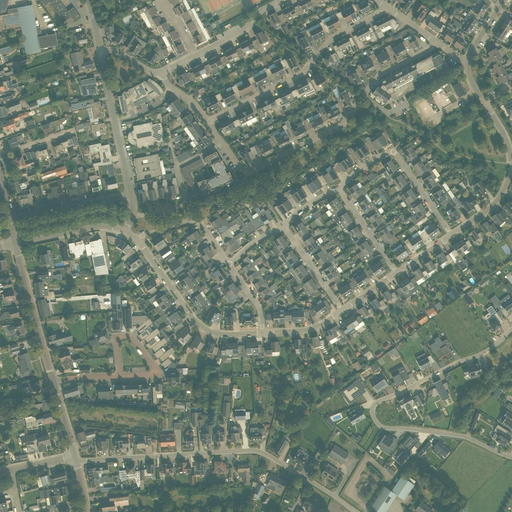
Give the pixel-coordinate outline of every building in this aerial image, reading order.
[(0,0),(0,12),(3,13),(6,12),(9,0),(0,0)] [(48,0),(47,0),(48,0),(49,3),(64,22),(70,17),(71,17),(75,23),(81,18),(74,8),(68,12),(59,0),(48,0)] [(307,8),(303,0),(299,0),(298,1),(299,2),(298,3),(299,5),(296,7),(300,14),(304,12),(304,10),(307,8)] [(316,6),(313,0),(303,0),(307,8),(311,6),(313,8),(316,6)] [(360,3),(354,6),(357,11),(360,10),(362,14),(370,10),(369,7),(371,6),(369,3),(366,4),(365,0),(360,3)] [(400,3),(401,3),(402,4),(400,7),(406,11),(412,3),(407,0),(398,0),(397,1),(400,3)] [(476,4),(475,6),(485,13),(486,13),(485,13),(488,8),(483,5),(485,2),(482,0),(479,6),(476,4)] [(175,9),(179,16),(181,15),(188,11),(183,1),(179,3),(180,6),(175,9)] [(425,8),(418,3),(414,9),(417,12),(414,17),(420,21),(426,13),(423,11),(425,8)] [(147,19),(157,14),(152,4),(138,11),(140,15),(144,13),(147,19)] [(41,52),(38,38),(36,28),(32,6),(32,5),(32,6),(32,7),(18,10),(21,27),(26,55),(41,52)] [(300,14),(296,7),(294,8),(292,6),(291,6),(290,5),(286,7),(291,16),(295,15),(297,16),(300,14)] [(352,9),(347,12),(352,20),(357,17),(354,12),(357,11),(354,6),(354,5),(351,7),(352,9)] [(331,14),(337,11),(334,6),(328,9),(331,14)] [(470,9),(469,12),(478,18),(479,16),(482,17),(485,13),(475,6),(473,8),(474,8),(473,11),(470,9)] [(291,16),(286,7),(282,9),(283,11),(282,11),(283,14),(281,15),(285,23),(288,21),(288,18),(291,16)] [(8,10),(9,14),(0,15),(0,30),(21,27),(18,10),(18,8),(8,10)] [(192,22),(196,20),(191,9),(188,11),(181,15),(185,22),(191,19),(192,22)] [(432,30),(437,22),(432,19),(436,14),(431,11),(424,20),(429,24),(427,26),(432,30)] [(346,23),(352,20),(347,12),(342,15),(340,12),(338,14),(341,19),(343,18),(346,23)] [(464,19),(465,20),(476,28),(476,27),(479,22),(476,21),(478,18),(469,12),(464,19)] [(285,23),(281,15),(278,17),(276,13),(269,16),(271,19),(269,20),(272,26),(273,26),(274,29),(276,29),(281,26),(281,25),(285,23)] [(162,25),(162,24),(157,14),(147,19),(144,21),(148,28),(151,26),(153,30),(157,28),(157,27),(162,25)] [(336,17),(331,20),(335,29),(341,26),(338,21),(341,19),(338,14),(335,15),(336,17)] [(384,18),(381,20),(385,28),(389,26),(395,31),(399,25),(396,24),(397,22),(392,19),(389,21),(387,17),(385,19),(384,18)] [(503,23),(511,28),(511,25),(511,19),(511,21),(507,19),(505,21),(504,20),(503,23)] [(192,22),(186,25),(190,32),(196,29),(197,32),(201,30),(196,20),(192,22)] [(330,32),(335,29),(331,20),(325,23),(324,21),(322,22),(324,28),(327,26),(330,32)] [(381,30),(385,28),(381,20),(377,21),(378,22),(375,24),(378,30),(375,31),(379,39),(384,37),(381,30)] [(465,20),(464,22),(463,22),(459,28),(462,30),(469,35),(472,31),(472,32),(475,28),(475,27),(476,28),(465,20)] [(165,36),(172,33),(171,32),(166,22),(162,24),(162,25),(157,27),(157,28),(162,38),(165,36)] [(324,28),(322,22),(319,24),(320,27),(315,29),(320,39),(324,37),(323,36),(325,35),(322,29),(324,28)] [(442,26),(437,22),(432,30),(437,33),(439,31),(441,33),(445,27),(443,25),(442,26)] [(501,28),(508,32),(511,28),(503,23),(501,25),(503,25),(501,28)] [(121,39),(123,36),(116,32),(116,33),(114,32),(113,26),(105,28),(107,36),(110,38),(112,39),(112,40),(118,44),(119,43),(120,44),(122,40),(121,39)] [(58,46),(56,34),(42,37),(40,27),(36,28),(38,38),(41,52),(45,50),(45,48),(58,46)] [(365,38),(369,36),(372,43),(377,40),(373,32),(371,34),(367,27),(365,29),(364,28),(361,30),(365,38)] [(441,35),(444,37),(444,38),(451,43),(456,37),(455,37),(451,33),(453,31),(447,27),(441,35)] [(498,30),(497,32),(505,37),(508,32),(501,28),(499,30),(498,30)] [(316,41),(320,39),(315,29),(309,32),(308,30),(306,32),(308,37),(311,36),(314,41),(316,40),(316,41)] [(201,30),(197,32),(199,35),(193,38),(197,45),(207,40),(201,30)] [(311,42),(308,37),(306,32),(305,30),(299,33),(302,39),(297,41),(300,46),(301,46),(303,49),(309,46),(308,43),(311,42)] [(366,40),(365,38),(361,30),(357,32),(358,32),(355,34),(356,35),(353,37),(359,49),(364,47),(362,42),(366,40)] [(79,44),(87,43),(85,31),(77,33),(79,44)] [(175,31),(171,32),(172,33),(165,36),(170,46),(175,44),(173,41),(178,38),(175,31)] [(254,41),(258,49),(261,54),(263,53),(264,52),(262,44),(268,41),(265,34),(263,35),(262,32),(255,35),(257,39),(254,41)] [(497,32),(495,34),(497,34),(495,37),(497,39),(496,41),(501,45),(503,42),(502,41),(505,37),(497,32)] [(457,34),(455,37),(456,37),(451,43),(454,44),(453,45),(461,50),(465,44),(461,41),(463,38),(457,34)] [(144,49),(147,44),(146,44),(136,38),(136,37),(132,35),(125,46),(131,50),(130,51),(133,53),(133,54),(135,55),(136,55),(138,52),(139,52),(142,47),(144,49)] [(413,50),(414,49),(415,50),(418,48),(417,47),(419,46),(418,45),(421,40),(414,35),(411,39),(409,40),(408,39),(404,41),(405,41),(407,47),(409,50),(412,48),(413,50)] [(341,40),(345,48),(349,46),(353,53),(357,50),(351,38),(348,39),(348,38),(345,39),(345,38),(341,40)] [(255,50),(258,49),(254,41),(252,42),(250,40),(249,40),(248,39),(244,41),(249,51),(253,48),(255,50)] [(341,50),(345,48),(341,40),(337,42),(338,43),(335,44),(338,50),(336,52),(340,59),(344,57),(341,50)] [(246,52),(249,51),(244,41),(240,43),(241,45),(240,45),(241,48),(238,49),(242,57),(246,55),(246,52)] [(397,47),(402,55),(406,53),(405,52),(407,52),(405,48),(407,47),(405,41),(402,43),(402,44),(397,47)] [(170,46),(176,57),(185,52),(181,44),(176,47),(175,44),(170,46)] [(387,47),(391,55),(394,54),(396,57),(397,57),(398,58),(402,55),(397,47),(392,49),(390,45),(387,47)] [(0,49),(0,53),(2,53),(2,55),(12,52),(11,46),(7,47),(0,49)] [(238,59),(242,57),(238,49),(236,50),(234,48),(233,49),(232,47),(228,49),(233,59),(237,57),(238,59)] [(381,55),(386,64),(390,62),(389,61),(391,60),(389,57),(391,55),(387,47),(384,48),(386,52),(381,55)] [(495,48),(488,53),(490,56),(487,58),(489,60),(499,54),(495,48)] [(225,56),(222,57),(226,65),(234,61),(233,59),(228,49),(224,51),(225,53),(224,54),(225,56)] [(148,57),(149,57),(147,60),(149,61),(148,62),(152,64),(152,63),(153,64),(155,61),(156,61),(157,59),(159,60),(164,58),(160,50),(155,53),(154,55),(151,53),(148,57)] [(84,69),(93,68),(91,62),(83,63),(81,52),(71,54),(75,72),(84,70),(84,69)] [(390,78),(390,79),(386,82),(385,80),(385,81),(382,82),(381,82),(383,85),(380,88),(378,87),(372,95),(373,95),(376,97),(377,97),(380,99),(379,100),(380,99),(383,101),(382,102),(386,104),(385,104),(386,105),(391,97),(394,100),(416,89),(412,80),(415,78),(416,80),(429,73),(432,79),(450,69),(444,58),(442,59),(440,55),(438,55),(436,52),(432,55),(432,56),(431,57),(430,56),(414,64),(414,65),(411,67),(410,67),(411,69),(407,71),(406,69),(406,70),(407,71),(402,73),(402,72),(401,72),(398,74),(395,76),(394,76),(395,77),(391,79),(390,78)] [(323,59),(322,60),(324,64),(325,63),(327,67),(334,63),(334,65),(339,62),(335,53),(330,56),(330,55),(323,59)] [(493,62),(495,65),(499,62),(503,60),(499,54),(489,60),(490,63),(493,61),(493,62)] [(386,64),(381,55),(376,58),(380,66),(381,65),(382,66),(386,64)] [(216,56),(212,58),(217,67),(221,65),(222,67),(226,65),(222,57),(220,59),(218,56),(217,57),(216,56)] [(282,60),(285,67),(287,69),(290,67),(291,69),(293,68),(294,69),(297,67),(296,67),(297,66),(296,63),(297,63),(294,57),(288,60),(287,58),(282,60)] [(214,69),(217,67),(212,58),(208,60),(209,61),(208,62),(209,64),(206,66),(210,73),(214,71),(214,69)] [(280,76),(286,73),(283,68),(285,67),(282,60),(274,65),(276,68),(280,76)] [(371,60),(365,63),(370,72),(374,70),(373,69),(375,69),(371,60)] [(492,69),(493,72),(502,66),(499,62),(495,65),(493,66),(494,68),(492,69)] [(358,68),(360,72),(362,71),(364,74),(365,73),(366,74),(370,72),(365,63),(360,66),(360,65),(357,66),(358,68)] [(200,64),(196,66),(201,75),(205,73),(206,75),(210,73),(206,66),(204,67),(202,65),(201,65),(200,64)] [(190,72),(194,82),(198,80),(198,77),(201,75),(196,66),(192,68),(193,69),(192,70),(193,72),(190,74),(190,72)] [(498,75),(505,71),(502,66),(493,72),(494,74),(497,73),(498,75)] [(8,70),(7,67),(0,69),(0,77),(12,74),(11,69),(8,70)] [(269,68),(266,70),(269,75),(272,74),(274,79),(280,76),(276,68),(270,70),(269,68)] [(360,72),(358,68),(353,71),(354,73),(348,77),(351,84),(353,83),(355,85),(357,84),(358,85),(361,83),(360,82),(361,82),(359,78),(362,76),(360,72)] [(266,76),(269,75),(266,70),(264,71),(265,73),(259,76),(264,85),(268,83),(267,83),(269,82),(266,76)] [(498,80),(507,75),(505,71),(498,75),(499,76),(497,78),(498,80)] [(191,83),(194,82),(190,72),(186,74),(185,72),(179,75),(180,76),(178,77),(180,80),(177,84),(182,87),(184,84),(190,81),(191,83)] [(310,81),(316,92),(319,90),(317,86),(325,82),(322,76),(321,76),(319,73),(312,77),(313,79),(310,81)] [(507,75),(498,80),(500,83),(502,81),(504,83),(510,79),(507,75)] [(250,78),(253,83),(255,82),(258,87),(260,86),(260,87),(264,85),(259,76),(254,79),(253,77),(250,78)] [(87,96),(97,93),(94,83),(96,83),(95,78),(81,81),(82,86),(85,85),(87,96)] [(248,82),(243,84),(247,93),(253,90),(250,85),(253,83),(250,78),(247,79),(248,82)] [(151,80),(149,79),(148,81),(145,82),(144,81),(144,82),(141,83),(148,96),(149,95),(151,99),(159,95),(162,98),(160,97),(162,94),(164,93),(163,91),(162,89),(160,86),(157,84),(156,83),(155,82),(153,81),(151,80)] [(309,92),(310,95),(316,92),(313,88),(310,82),(307,84),(306,80),(304,81),(300,83),(305,92),(306,94),(309,92)] [(0,93),(4,92),(10,90),(17,88),(15,84),(11,86),(11,87),(8,88),(7,82),(3,83),(3,82),(0,82),(0,93)] [(132,101),(133,103),(135,106),(136,107),(137,107),(147,101),(145,97),(148,96),(141,83),(129,90),(128,90),(128,91),(126,92),(131,102),(132,101)] [(301,97),(306,94),(305,92),(300,83),(296,84),(296,85),(295,86),(296,89),(294,91),(296,95),(296,97),(298,99),(301,97)] [(451,88),(458,99),(465,95),(458,83),(451,88)] [(236,85),(234,86),(236,92),(239,90),(242,96),(247,93),(243,84),(238,87),(236,85)] [(444,89),(447,94),(452,90),(449,85),(444,89)] [(225,90),(227,93),(231,102),(235,100),(235,99),(236,98),(234,93),(236,92),(234,86),(231,88),(230,87),(225,90)] [(287,89),(283,91),(288,100),(293,97),(294,98),(296,97),(296,95),(294,91),(291,92),(289,89),(287,90),(287,89)] [(280,105),(281,107),(284,106),(284,105),(289,102),(288,100),(283,91),(280,93),(280,94),(278,94),(280,98),(277,99),(280,105)] [(348,94),(347,94),(345,91),(340,94),(341,97),(336,99),(338,103),(341,109),(345,107),(345,108),(348,106),(348,105),(350,104),(349,101),(351,100),(348,94)] [(443,108),(450,104),(442,91),(435,96),(443,108)] [(0,104),(2,104),(1,101),(11,99),(10,92),(4,93),(4,92),(0,93),(0,104)] [(131,102),(126,92),(126,93),(125,92),(124,92),(123,93),(123,94),(122,94),(122,95),(122,96),(118,97),(119,102),(119,104),(120,107),(120,109),(121,109),(122,115),(126,112),(128,112),(129,112),(128,111),(133,109),(129,103),(131,102)] [(228,104),(231,102),(227,93),(221,96),(220,93),(217,95),(220,100),(223,99),(225,104),(227,103),(228,104)] [(216,99),(210,101),(215,111),(219,109),(218,108),(220,107),(217,102),(220,100),(217,95),(215,96),(216,99)] [(215,111),(210,101),(208,97),(202,101),(204,105),(205,104),(209,113),(211,112),(211,113),(215,111)] [(178,102),(177,100),(173,102),(171,99),(169,98),(166,103),(172,111),(181,104),(178,101),(178,102)] [(273,98),(268,100),(272,108),(272,109),(272,110),(280,105),(277,99),(274,101),(273,98)] [(420,103),(427,115),(433,112),(426,99),(420,103)] [(71,111),(72,110),(72,112),(88,109),(90,119),(90,121),(80,123),(80,125),(87,123),(94,122),(99,121),(98,118),(103,117),(104,117),(104,116),(104,113),(103,113),(102,113),(100,102),(94,103),(93,100),(74,104),(71,104),(71,107),(70,107),(71,111)] [(265,101),(263,103),(267,111),(272,109),(272,108),(268,100),(265,101)] [(5,107),(0,107),(0,118),(8,116),(7,112),(21,107),(19,102),(8,106),(8,108),(6,109),(5,107)] [(264,113),(267,111),(263,103),(258,105),(260,108),(257,110),(261,118),(264,117),(265,114),(264,113)] [(338,108),(332,111),(336,120),(340,118),(340,117),(341,116),(340,114),(343,112),(341,109),(338,103),(336,104),(338,108)] [(177,119),(180,117),(182,115),(180,112),(184,110),(183,108),(181,104),(172,111),(177,119)] [(332,122),(336,120),(332,111),(331,111),(330,108),(321,112),(326,121),(329,119),(330,122),(332,121),(332,122)] [(251,109),(246,111),(251,120),(256,117),(251,109)] [(246,111),(241,114),(246,122),(251,120),(246,111)] [(14,122),(20,120),(19,119),(24,117),(25,118),(29,116),(28,112),(18,115),(14,117),(14,119),(13,120),(7,122),(7,124),(5,125),(3,126),(4,130),(6,129),(7,131),(16,128),(14,122)] [(321,116),(315,120),(319,129),(323,127),(323,126),(324,125),(323,122),(326,121),(321,112),(319,113),(321,116)] [(180,117),(185,125),(194,119),(190,114),(187,116),(185,113),(182,115),(180,117)] [(238,119),(235,120),(238,126),(241,125),(246,122),(241,114),(236,116),(238,119)] [(307,119),(304,121),(309,129),(312,128),(313,130),(315,130),(315,131),(319,129),(315,120),(313,117),(312,117),(312,116),(307,119)] [(67,117),(42,126),(45,136),(56,132),(55,129),(56,129),(57,127),(56,126),(65,123),(66,121),(66,120),(68,119),(67,117)] [(33,119),(25,122),(27,127),(35,125),(33,119)] [(194,119),(185,125),(182,127),(184,129),(187,127),(188,129),(196,123),(194,119)] [(229,119),(225,121),(230,130),(234,128),(238,126),(235,120),(232,122),(231,119),(229,120),(229,119)] [(230,130),(225,121),(221,123),(222,124),(220,124),(223,130),(221,131),(224,136),(227,135),(226,132),(230,130)] [(306,131),(309,129),(304,121),(302,122),(304,125),(298,128),(302,137),(306,135),(306,134),(307,134),(306,131)] [(94,122),(87,123),(87,127),(91,126),(93,132),(96,132),(97,137),(100,136),(100,135),(107,133),(104,123),(94,125),(94,122)] [(131,133),(130,132),(129,133),(129,134),(128,135),(128,136),(128,137),(128,138),(128,139),(128,140),(128,141),(129,141),(129,142),(130,143),(131,144),(132,145),(133,145),(134,145),(135,145),(136,145),(137,145),(138,149),(155,145),(154,142),(156,141),(156,142),(165,141),(161,123),(153,125),(152,122),(133,126),(134,130),(131,133)] [(188,129),(192,135),(200,129),(199,127),(196,123),(188,129)] [(290,128),(288,129),(292,138),(295,136),(297,139),(298,138),(298,139),(302,137),(298,128),(291,131),(290,128)] [(200,129),(192,135),(195,139),(204,133),(201,130),(201,131),(200,129)] [(287,134),(281,137),(286,146),(290,144),(289,143),(290,142),(289,140),(292,138),(288,129),(285,130),(287,134)] [(379,138),(377,139),(383,148),(385,145),(387,144),(385,141),(389,139),(384,132),(379,135),(379,138)] [(204,133),(195,139),(192,141),(196,146),(207,138),(204,133)] [(276,135),(271,138),(275,147),(278,145),(280,148),(281,147),(281,148),(286,146),(281,137),(278,139),(276,135)] [(72,148),(74,147),(76,147),(78,146),(76,136),(73,137),(66,139),(69,150),(70,150),(69,148),(72,147),(72,148)] [(10,147),(18,145),(15,137),(11,138),(12,140),(8,141),(10,147)] [(379,149),(383,148),(377,139),(375,141),(372,140),(370,140),(369,138),(367,137),(365,139),(366,142),(367,142),(372,150),(376,148),(377,151),(379,149)] [(207,146),(211,143),(207,138),(196,146),(195,147),(200,154),(204,152),(210,149),(207,146)] [(270,142),(264,146),(269,155),(273,153),(272,152),(273,151),(272,148),(275,147),(271,138),(269,139),(270,142)] [(69,150),(66,139),(65,139),(66,140),(59,142),(63,154),(63,153),(62,151),(65,150),(66,151),(69,150)] [(63,154),(59,142),(59,143),(59,144),(52,146),(55,155),(59,154),(59,155),(61,155),(61,154),(63,154)] [(269,155),(264,146),(262,142),(254,147),(257,154),(258,155),(261,154),(263,156),(264,156),(265,157),(269,155)] [(362,147),(359,149),(365,157),(367,155),(370,153),(368,151),(371,149),(372,150),(367,142),(366,142),(362,145),(362,147)] [(102,162),(108,161),(107,156),(108,156),(107,156),(111,155),(109,145),(101,146),(101,143),(89,146),(91,153),(102,151),(104,161),(93,164),(94,167),(94,168),(98,167),(98,166),(103,165),(102,162)] [(404,153),(406,157),(413,152),(412,149),(414,147),(411,143),(403,148),(405,151),(403,152),(404,153)] [(257,154),(254,147),(254,146),(250,148),(251,151),(248,153),(248,152),(241,156),(244,161),(243,161),(244,163),(245,163),(246,165),(252,162),(251,160),(256,158),(254,155),(257,154)] [(40,149),(43,159),(47,158),(46,156),(48,155),(49,158),(51,158),(47,148),(41,150),(40,149)] [(349,148),(348,149),(355,160),(358,158),(360,160),(362,159),(365,158),(365,157),(359,149),(357,151),(349,148)] [(38,163),(37,160),(39,159),(39,157),(40,157),(41,160),(43,159),(40,149),(33,151),(35,157),(32,158),(33,161),(34,164),(38,163)] [(355,160),(348,149),(346,150),(346,157),(346,159),(343,161),(349,169),(351,167),(354,165),(352,163),(355,160)] [(412,160),(413,162),(418,159),(413,152),(406,157),(409,161),(412,160)] [(221,161),(219,157),(217,158),(214,153),(205,158),(207,162),(209,162),(211,166),(212,165),(218,176),(203,183),(202,181),(197,183),(202,193),(207,190),(208,192),(213,190),(212,188),(216,186),(217,188),(221,186),(222,187),(229,184),(228,182),(233,179),(229,172),(228,173),(226,170),(227,170),(224,166),(222,167),(220,162),(221,161)] [(135,161),(134,161),(135,167),(136,166),(160,161),(158,154),(133,159),(134,160),(135,159),(135,161)] [(413,166),(416,171),(423,166),(422,164),(425,161),(422,156),(418,159),(413,162),(415,165),(413,166)] [(25,164),(22,157),(20,157),(19,158),(17,159),(17,158),(16,159),(14,160),(13,160),(12,162),(13,164),(14,165),(15,164),(18,170),(26,167),(26,169),(30,167),(30,166),(34,165),(34,164),(33,161),(25,164)] [(136,174),(137,174),(138,173),(161,168),(160,161),(136,166),(136,168),(135,168),(136,174)] [(346,171),(349,169),(343,161),(341,162),(339,162),(334,165),(339,172),(342,170),(344,172),(346,171)] [(386,170),(394,165),(390,161),(388,162),(387,161),(382,164),(386,170)] [(113,163),(108,165),(106,165),(108,172),(111,171),(114,170),(113,163)] [(197,193),(192,183),(195,182),(191,174),(190,175),(189,174),(204,166),(203,163),(186,172),(191,183),(189,184),(195,195),(197,193)] [(427,163),(423,166),(416,171),(419,176),(421,174),(423,177),(428,173),(432,171),(427,163)] [(328,173),(334,182),(336,179),(338,178),(336,175),(340,173),(339,172),(334,165),(335,166),(330,169),(330,172),(328,173)] [(394,165),(386,170),(382,173),(387,181),(391,178),(396,174),(395,172),(397,170),(394,165)] [(162,176),(163,176),(163,175),(161,168),(138,173),(138,175),(137,175),(138,181),(162,176)] [(41,174),(43,180),(57,175),(55,169),(50,171),(46,172),(41,174)] [(87,180),(84,171),(79,173),(81,182),(87,180)] [(437,178),(432,171),(428,173),(423,177),(425,179),(423,181),(426,185),(433,180),(437,178)] [(334,182),(328,173),(325,175),(323,174),(319,177),(323,183),(324,184),(327,182),(328,185),(330,183),(334,182)] [(398,177),(396,174),(391,178),(396,185),(404,180),(400,175),(398,177)] [(103,179),(104,185),(105,190),(118,187),(117,187),(116,181),(116,180),(115,176),(103,179)] [(314,181),(312,182),(315,187),(318,191),(320,188),(322,187),(321,184),(323,183),(319,177),(318,176),(314,178),(314,181)] [(168,187),(170,197),(176,196),(176,195),(179,194),(176,178),(173,178),(172,184),(172,186),(168,187)] [(27,179),(11,184),(14,193),(21,191),(21,189),(27,188),(26,185),(28,184),(27,179)] [(99,191),(100,191),(97,179),(88,181),(88,186),(91,185),(93,192),(99,191)] [(158,189),(160,199),(167,198),(166,197),(169,196),(169,197),(170,197),(168,187),(166,179),(163,180),(162,185),(163,188),(158,189)] [(407,184),(404,180),(396,185),(401,192),(406,188),(405,186),(407,184)] [(433,191),(442,185),(440,186),(437,181),(435,183),(433,180),(426,185),(429,190),(431,189),(433,191)] [(160,199),(158,189),(156,181),(153,182),(152,187),(153,189),(148,190),(151,201),(157,200),(157,199),(160,198),(160,199)] [(474,193),(480,201),(487,196),(482,190),(486,188),(481,181),(474,186),(477,191),(474,193)] [(68,189),(70,197),(77,196),(77,195),(87,192),(85,182),(78,184),(79,187),(74,188),(73,184),(66,185),(67,190),(68,189)] [(318,191),(315,187),(312,182),(309,184),(307,183),(303,186),(308,192),(308,193),(311,191),(312,194),(314,192),(318,191)] [(147,183),(143,184),(142,184),(143,192),(138,193),(140,199),(139,199),(140,202),(140,203),(147,202),(147,201),(150,200),(150,201),(151,201),(148,190),(147,183)] [(352,195),(359,189),(355,183),(350,187),(351,188),(348,190),(352,195)] [(303,186),(303,185),(299,188),(299,190),(296,192),(302,201),(305,198),(307,197),(305,194),(308,192),(303,186)] [(433,195),(436,200),(447,192),(442,185),(433,191),(435,194),(433,195)] [(48,198),(49,202),(59,200),(58,197),(57,195),(58,195),(63,194),(62,186),(51,188),(52,193),(47,194),(48,197),(47,197),(47,198),(48,198)] [(29,206),(34,205),(32,194),(34,194),(35,197),(39,196),(37,187),(33,188),(29,189),(30,194),(18,197),(19,201),(19,200),(21,207),(27,205),(29,204),(29,206)] [(302,201),(296,192),(294,188),(291,190),(292,193),(288,196),(293,203),(295,201),(297,203),(299,202),(302,201)] [(359,189),(352,195),(355,199),(357,198),(359,200),(364,197),(367,195),(365,192),(364,193),(361,188),(359,189)] [(408,191),(406,188),(401,192),(403,194),(400,196),(400,198),(403,201),(414,194),(410,190),(411,189),(408,191)] [(443,205),(448,202),(452,199),(447,192),(436,200),(439,204),(439,205),(441,203),(443,205)] [(291,206),(294,204),(293,203),(288,196),(286,194),(285,193),(284,194),(283,198),(285,200),(284,202),(282,204),(288,212),(291,210),(293,208),(291,206)] [(411,206),(416,203),(415,200),(417,199),(417,198),(414,194),(403,201),(406,206),(407,205),(409,208),(411,206)] [(473,206),(477,204),(472,196),(467,200),(468,201),(462,205),(468,213),(475,208),(473,206)] [(359,200),(360,203),(358,204),(362,209),(369,204),(364,197),(359,200)] [(328,202),(332,208),(339,203),(336,198),(334,200),(333,199),(328,202)] [(511,201),(511,202),(510,200),(502,207),(510,215),(511,212),(511,201)] [(377,209),(372,202),(369,204),(362,209),(365,213),(364,214),(365,214),(367,212),(369,215),(377,209)] [(342,208),(339,203),(332,208),(329,210),(332,215),(330,216),(332,219),(333,218),(336,216),(342,212),(340,209),(342,208)] [(420,203),(420,204),(418,205),(416,203),(411,206),(416,213),(423,208),(420,204),(421,204),(420,203)] [(288,212),(282,204),(280,205),(278,205),(274,208),(278,215),(281,213),(283,215),(285,214),(288,212)] [(452,213),(449,215),(448,216),(449,216),(451,219),(450,219),(451,219),(452,219),(454,222),(460,218),(458,215),(461,213),(456,205),(451,209),(451,211),(452,213)] [(271,214),(268,209),(262,214),(260,212),(261,211),(258,207),(254,210),(259,216),(265,225),(265,224),(270,221),(273,219),(270,214),(271,214)] [(427,213),(423,208),(416,213),(413,215),(416,220),(418,223),(421,221),(426,217),(424,214),(427,213)] [(382,216),(377,209),(369,215),(370,217),(368,219),(372,223),(380,217),(382,216)] [(259,216),(253,219),(252,218),(252,217),(248,210),(244,213),(250,221),(257,231),(257,230),(262,227),(265,225),(259,216)] [(509,225),(510,224),(511,222),(511,221),(502,211),(499,213),(498,212),(492,218),(496,222),(495,222),(499,226),(505,221),(509,225)] [(338,225),(349,217),(346,213),(344,214),(342,212),(336,216),(333,218),(336,221),(338,225)] [(217,213),(208,219),(210,222),(214,227),(213,227),(223,221),(229,217),(227,213),(222,216),(222,217),(221,215),(220,215),(219,215),(217,213)] [(254,233),(257,231),(250,221),(248,223),(247,222),(245,224),(244,223),(244,222),(240,216),(236,218),(239,222),(241,225),(242,226),(244,230),(248,236),(254,232),(254,233)] [(379,229),(386,223),(385,221),(386,221),(382,216),(380,217),(372,223),(375,228),(374,228),(377,226),(379,229)] [(352,222),(349,217),(338,225),(343,232),(347,230),(352,226),(350,224),(353,222),(352,222)] [(301,221),(295,225),(296,226),(294,228),(297,232),(304,227),(302,224),(305,223),(305,222),(302,218),(300,219),(301,221)] [(220,235),(237,223),(235,219),(228,224),(226,226),(225,224),(223,221),(213,227),(215,230),(216,230),(220,235)] [(239,222),(237,223),(220,235),(223,240),(223,241),(225,244),(234,237),(232,235),(231,235),(230,233),(232,231),(233,231),(240,226),(241,225),(239,222)] [(502,237),(493,223),(489,226),(486,222),(480,226),(486,234),(490,231),(495,239),(498,239),(502,237)] [(388,226),(386,223),(379,229),(380,231),(378,233),(381,238),(389,232),(392,230),(389,225),(388,226)] [(430,228),(435,236),(440,233),(438,230),(439,230),(436,226),(435,226),(434,225),(430,228)] [(354,229),(352,226),(347,230),(352,237),(359,232),(356,227),(354,229)] [(302,236),(304,238),(309,234),(304,227),(297,232),(300,237),(302,236)] [(422,233),(425,239),(429,237),(431,239),(435,236),(430,228),(422,233)] [(200,236),(196,231),(194,233),(191,229),(186,233),(188,236),(187,237),(186,238),(186,240),(188,243),(191,241),(200,236)] [(485,239),(483,235),(481,233),(480,232),(477,235),(474,230),(468,234),(474,242),(477,240),(478,242),(481,242),(485,239)] [(304,242),(307,246),(314,241),(312,238),(314,236),(312,232),(309,234),(304,238),(306,241),(304,242)] [(352,237),(349,239),(354,246),(357,244),(362,240),(360,238),(363,236),(362,236),(359,232),(352,237)] [(387,241),(389,243),(394,240),(396,238),(393,234),(391,235),(389,232),(381,238),(385,242),(387,241)] [(240,233),(234,237),(225,244),(226,245),(229,249),(228,249),(231,252),(235,249),(236,250),(241,247),(238,243),(237,243),(235,241),(238,239),(239,239),(243,236),(242,236),(241,233),(240,233)] [(422,241),(425,239),(422,233),(418,236),(416,233),(412,236),(414,239),(419,247),(424,244),(422,241)] [(111,236),(110,236),(109,237),(108,236),(107,236),(109,244),(114,245),(116,238),(117,239),(116,238),(114,237),(113,237),(111,236)] [(191,253),(197,249),(202,246),(200,242),(203,240),(200,236),(191,241),(193,244),(190,252),(191,253)] [(278,237),(273,240),(274,241),(273,241),(274,243),(272,245),(274,248),(284,241),(281,236),(279,238),(278,237)] [(157,244),(154,246),(158,252),(167,245),(163,240),(160,237),(154,241),(157,244)] [(411,241),(409,238),(404,242),(406,245),(410,250),(413,248),(415,250),(419,247),(414,239),(411,241)] [(89,242),(89,244),(92,255),(94,268),(96,275),(108,274),(101,240),(100,239),(99,240),(98,240),(89,242)] [(317,239),(314,241),(307,246),(310,251),(310,252),(312,250),(314,252),(323,247),(325,245),(323,242),(320,244),(317,239)] [(121,258),(124,262),(136,254),(133,250),(129,246),(125,243),(121,240),(117,247),(121,250),(122,251),(126,254),(121,258)] [(357,244),(362,251),(369,246),(366,242),(366,241),(364,243),(362,240),(357,244)] [(462,240),(458,244),(463,252),(466,250),(467,251),(469,252),(473,252),(475,251),(468,240),(464,243),(462,240)] [(92,255),(89,244),(88,244),(87,243),(84,243),(83,241),(76,243),(76,245),(72,246),(73,248),(69,249),(70,254),(74,253),(75,258),(80,257),(80,255),(83,255),(83,252),(86,251),(87,256),(92,255)] [(274,248),(277,253),(280,251),(282,253),(287,250),(286,247),(288,246),(284,241),(274,248)] [(410,250),(406,245),(402,247),(401,244),(396,247),(398,250),(404,258),(408,255),(406,252),(410,250)] [(460,254),(463,252),(458,244),(453,247),(454,250),(451,252),(456,260),(455,261),(462,271),(466,268),(461,259),(462,259),(462,256),(460,254)] [(197,249),(202,257),(211,252),(207,247),(205,249),(202,246),(197,249)] [(362,262),(365,260),(367,258),(372,255),(370,252),(372,251),(369,246),(362,251),(357,255),(362,262)] [(328,254),(323,247),(314,252),(316,255),(313,257),(314,257),(317,261),(324,256),(328,254)] [(169,248),(160,255),(164,260),(166,258),(169,262),(175,258),(172,254),(173,254),(169,248)] [(47,254),(40,256),(42,265),(50,264),(48,257),(52,257),(50,250),(47,251),(47,254)] [(279,255),(284,263),(284,262),(294,255),(291,251),(289,252),(287,250),(282,253),(279,255)] [(398,250),(393,253),(394,255),(393,255),(396,260),(397,259),(396,259),(397,259),(399,261),(404,258),(398,250)] [(214,256),(211,252),(202,257),(204,260),(202,263),(205,267),(213,262),(211,258),(214,256)] [(453,261),(449,254),(445,257),(442,252),(436,256),(442,264),(445,262),(446,264),(449,264),(453,261)] [(294,255),(284,262),(287,267),(288,267),(290,265),(292,267),(297,264),(296,262),(298,260),(294,255)] [(322,264),(324,266),(329,263),(324,256),(317,261),(320,265),(320,266),(322,264)] [(143,264),(139,259),(136,261),(134,257),(124,264),(129,270),(129,269),(131,273),(143,264)] [(254,266),(263,260),(261,257),(254,261),(254,262),(251,264),(250,262),(250,261),(248,257),(243,260),(244,261),(239,264),(241,267),(242,267),(245,272),(245,273),(254,266)] [(168,267),(172,272),(175,270),(177,274),(183,269),(181,266),(177,260),(168,267)] [(324,271),(327,275),(337,268),(332,261),(329,263),(324,266),(326,269),(323,271),(324,271)] [(430,261),(425,264),(430,272),(433,270),(435,272),(437,272),(442,269),(437,262),(433,265),(430,261)] [(375,266),(381,274),(385,271),(383,268),(384,268),(382,264),(381,264),(380,263),(375,266)] [(289,270),(293,277),(304,269),(301,265),(302,265),(301,265),(299,266),(297,264),(292,267),(290,269),(289,270)] [(211,269),(212,272),(210,273),(210,276),(213,280),(217,278),(225,272),(221,267),(219,269),(216,266),(211,269)] [(254,266),(245,273),(247,276),(247,275),(251,280),(250,281),(251,281),(260,274),(260,275),(266,270),(264,267),(260,269),(260,270),(258,272),(254,266)] [(367,271),(371,277),(374,274),(376,277),(381,274),(375,266),(367,271)] [(133,276),(140,284),(149,278),(146,275),(149,273),(145,267),(133,276)] [(277,268),(274,270),(278,277),(282,275),(277,268)] [(334,281),(339,277),(341,276),(336,269),(337,268),(327,275),(330,280),(332,279),(334,281)] [(308,274),(304,269),(293,277),(298,284),(302,282),(307,278),(305,276),(308,274)] [(358,275),(359,277),(365,285),(369,282),(367,279),(371,277),(367,271),(365,269),(362,271),(362,272),(358,275)] [(421,273),(418,269),(413,273),(418,281),(422,278),(423,280),(426,280),(430,277),(425,270),(421,273)] [(191,282),(194,279),(188,271),(185,273),(179,277),(182,281),(179,282),(183,287),(191,282)] [(48,276),(48,272),(37,273),(38,280),(43,279),(43,282),(62,280),(61,274),(57,275),(48,276)] [(222,286),(227,282),(225,279),(228,277),(225,272),(217,278),(222,286)] [(266,283),(272,279),(269,275),(265,278),(265,279),(263,280),(261,278),(262,277),(260,275),(260,274),(251,281),(253,284),(257,289),(256,289),(266,283)] [(359,277),(356,279),(354,276),(349,280),(351,282),(355,288),(358,285),(360,288),(365,285),(359,277)] [(12,283),(10,282),(10,281),(11,281),(10,278),(7,278),(4,278),(4,279),(1,280),(0,280),(0,289),(4,289),(4,288),(12,286),(13,285),(13,283),(12,283)] [(302,282),(307,289),(314,284),(311,279),(312,279),(311,279),(309,281),(307,278),(302,282)] [(416,282),(413,278),(410,281),(408,278),(403,282),(409,290),(411,292),(411,294),(420,287),(418,285),(416,282)] [(151,294),(157,290),(154,287),(157,285),(153,279),(141,288),(143,291),(147,289),(151,294)] [(470,286),(465,279),(461,282),(466,289),(470,286)] [(35,283),(37,297),(45,296),(48,296),(48,290),(44,291),(43,282),(35,283)] [(189,290),(192,294),(200,288),(197,284),(194,286),(191,282),(183,287),(186,292),(189,290)] [(224,296),(236,288),(232,283),(230,285),(227,282),(222,286),(220,287),(222,290),(222,292),(224,296)] [(343,288),(349,296),(353,293),(352,290),(355,288),(351,282),(343,288)] [(409,290),(403,282),(398,285),(400,288),(396,290),(400,296),(409,290)] [(267,285),(266,283),(256,289),(258,292),(259,292),(262,297),(271,291),(278,287),(275,283),(271,286),(271,287),(268,289),(267,286),(267,285)] [(312,296),(317,293),(315,290),(318,289),(314,284),(307,289),(312,296)] [(191,299),(195,304),(206,297),(200,288),(192,294),(194,297),(191,299)] [(230,304),(239,298),(236,294),(239,293),(236,288),(224,296),(230,304)] [(343,288),(339,291),(340,293),(339,293),(342,297),(344,299),(349,296),(343,288)] [(452,300),(459,296),(454,288),(447,293),(452,300)] [(2,301),(3,306),(11,304),(10,301),(15,300),(15,299),(16,299),(15,296),(14,296),(13,291),(12,290),(8,291),(9,293),(4,293),(5,294),(2,295),(3,300),(2,301)] [(392,302),(394,302),(398,307),(402,304),(394,292),(390,295),(387,290),(382,294),(387,302),(390,300),(392,302)] [(273,294),(271,291),(262,297),(264,300),(268,305),(283,295),(281,291),(277,294),(277,295),(274,297),(272,295),(273,294)] [(120,293),(112,293),(113,310),(121,310),(120,293)] [(156,301),(159,305),(168,300),(164,295),(161,297),(159,293),(149,300),(151,303),(151,302),(152,303),(156,301)] [(469,297),(466,294),(462,297),(468,305),(472,302),(469,297)] [(203,311),(212,305),(206,297),(195,304),(198,309),(201,307),(203,311)] [(490,299),(496,307),(500,304),(495,297),(491,299),(490,299)] [(390,312),(387,307),(382,300),(378,303),(375,298),(370,302),(375,310),(379,308),(380,310),(383,310),(386,315),(390,312)] [(501,305),(507,313),(511,308),(511,300),(511,298),(501,305)] [(45,300),(38,301),(41,318),(51,315),(49,308),(47,309),(45,300)] [(160,318),(165,314),(171,310),(168,307),(171,305),(168,300),(159,305),(155,309),(161,317),(160,318)] [(318,306),(323,314),(328,311),(326,308),(330,305),(326,300),(318,306)] [(288,310),(288,313),(289,319),(293,319),(293,323),(298,322),(298,312),(298,308),(298,307),(297,307),(296,305),(290,310),(288,310)] [(310,311),(312,318),(317,314),(319,317),(323,314),(318,306),(310,311)] [(367,311),(364,306),(358,310),(364,318),(367,316),(368,318),(371,318),(375,315),(371,308),(367,311)] [(491,306),(486,309),(492,317),(487,320),(494,330),(501,326),(497,321),(500,318),(491,306)] [(298,312),(298,322),(304,322),(304,318),(310,318),(308,312),(304,312),(304,308),(298,308),(298,312)] [(11,318),(19,316),(19,315),(19,312),(18,312),(18,309),(13,310),(9,311),(9,312),(7,312),(3,313),(4,318),(9,317),(9,318),(11,318)] [(140,326),(148,320),(149,320),(146,316),(132,317),(131,309),(124,309),(125,329),(132,329),(132,324),(138,324),(140,326)] [(167,326),(169,324),(180,317),(176,312),(173,314),(171,310),(165,314),(169,319),(164,322),(167,326)] [(123,327),(122,311),(117,311),(117,320),(109,321),(110,327),(113,327),(113,330),(114,330),(114,331),(117,330),(117,329),(120,329),(120,327),(123,327)] [(211,311),(210,313),(208,313),(206,317),(208,317),(207,319),(214,323),(216,319),(219,320),(222,322),(223,316),(222,316),(222,315),(215,312),(214,313),(211,311)] [(231,313),(226,313),(226,317),(226,326),(233,325),(233,321),(236,321),(236,313),(231,313)] [(279,313),(269,314),(269,320),(273,320),(274,324),(279,323),(279,313)] [(289,319),(288,313),(279,313),(279,323),(285,323),(285,320),(289,319)] [(242,318),(242,325),(247,325),(249,325),(254,324),(254,323),(256,323),(256,320),(254,320),(254,317),(250,317),(250,314),(246,314),(246,317),(242,318)] [(423,322),(427,319),(428,318),(424,314),(416,319),(420,324),(423,322)] [(348,319),(354,328),(363,322),(359,316),(355,319),(353,316),(348,319)] [(180,317),(169,324),(175,333),(183,327),(180,324),(183,322),(180,317)] [(143,340),(144,339),(151,334),(150,334),(146,328),(153,323),(149,319),(149,320),(148,320),(140,326),(137,329),(141,334),(138,336),(140,338),(141,338),(143,340)] [(348,332),(354,328),(348,319),(343,323),(344,324),(340,326),(347,336),(350,334),(348,332)] [(14,327),(11,327),(10,322),(2,323),(2,328),(8,327),(10,335),(16,333),(17,336),(25,334),(22,326),(14,328),(14,327)] [(98,333),(99,341),(103,340),(103,341),(109,341),(108,336),(107,336),(107,332),(106,332),(105,325),(99,326),(100,333),(98,333)] [(405,329),(408,334),(414,329),(411,325),(405,329)] [(188,334),(191,331),(186,327),(176,337),(179,339),(181,337),(183,339),(187,342),(191,337),(188,334)] [(151,334),(144,339),(148,343),(146,345),(148,347),(150,349),(152,348),(158,343),(154,338),(160,333),(157,328),(153,331),(150,334),(151,334)] [(327,331),(329,335),(325,337),(328,342),(335,337),(337,340),(339,340),(341,339),(343,343),(344,343),(346,342),(339,330),(335,332),(333,328),(327,331)] [(48,340),(50,344),(64,340),(65,343),(73,340),(71,333),(63,335),(63,333),(56,335),(48,337),(49,340),(48,340)] [(202,339),(197,336),(189,348),(193,350),(194,347),(196,349),(197,348),(200,350),(204,344),(201,342),(202,339)] [(328,354),(326,348),(324,340),(319,341),(318,336),(311,338),(314,347),(318,346),(319,348),(321,350),(323,349),(324,353),(326,354),(328,354)] [(445,351),(446,352),(449,350),(447,347),(450,345),(446,339),(442,342),(438,337),(434,340),(437,345),(432,349),(437,357),(445,351)] [(159,357),(164,353),(160,348),(167,342),(164,338),(158,343),(152,348),(155,353),(154,354),(157,359),(159,357)] [(302,345),(301,340),(295,340),(296,350),(300,349),(300,352),(302,353),(303,353),(303,358),(305,360),(307,360),(307,353),(306,345),(302,345)] [(216,355),(218,348),(214,347),(215,344),(209,342),(206,353),(212,354),(216,355)] [(280,351),(280,345),(278,345),(278,342),(271,342),(271,346),(266,347),(266,354),(272,354),(272,352),(279,352),(279,351),(280,351)] [(253,353),(252,343),(246,344),(246,347),(242,347),(242,354),(253,353)] [(256,343),(252,343),(253,353),(263,353),(263,346),(258,346),(258,343),(256,343)] [(232,358),(231,344),(225,345),(226,348),(221,348),(222,359),(232,358)] [(242,354),(242,347),(238,347),(237,344),(231,344),(232,358),(232,354),(242,354)] [(19,353),(16,345),(10,347),(13,355),(19,353)] [(159,357),(163,362),(161,364),(162,366),(163,366),(165,368),(169,365),(172,363),(168,357),(175,352),(172,347),(164,353),(159,357)] [(394,354),(396,358),(400,355),(395,348),(387,353),(390,356),(394,354)] [(61,362),(63,362),(71,359),(69,351),(59,354),(61,362)] [(30,374),(28,371),(33,370),(27,353),(19,356),(21,361),(19,361),(21,368),(19,368),(22,377),(30,374)] [(417,362),(421,370),(422,370),(431,365),(431,366),(431,365),(430,364),(434,362),(430,355),(427,357),(426,357),(417,361),(418,362),(417,362)] [(80,356),(71,359),(63,362),(66,370),(74,367),(72,363),(81,360),(80,356)] [(365,360),(369,365),(375,361),(371,356),(365,360)] [(94,359),(95,364),(102,364),(102,369),(112,369),(112,361),(108,362),(108,361),(106,361),(106,358),(94,359)] [(183,377),(183,368),(175,369),(177,365),(173,362),(172,363),(169,365),(173,369),(173,373),(171,374),(167,374),(167,383),(179,382),(179,377),(183,377)] [(357,371),(362,368),(357,362),(353,365),(357,371)] [(470,377),(482,373),(480,366),(479,363),(474,365),(474,367),(468,369),(468,368),(463,369),(464,375),(469,374),(470,377)] [(397,387),(404,383),(403,380),(408,377),(408,378),(409,378),(403,366),(399,368),(401,372),(392,377),(397,387)] [(379,379),(381,381),(372,387),(377,395),(389,386),(382,377),(379,379)] [(355,386),(360,383),(357,380),(346,388),(346,389),(342,392),(350,402),(354,399),(354,400),(361,395),(358,390),(358,391),(358,390),(359,389),(357,387),(356,387),(355,386)] [(450,398),(441,380),(440,380),(441,381),(434,384),(442,399),(448,395),(450,398)] [(31,393),(41,389),(40,384),(39,385),(38,382),(32,384),(31,381),(21,382),(23,388),(29,387),(31,393)] [(157,394),(162,394),(162,384),(161,384),(161,383),(158,383),(158,384),(156,384),(156,387),(152,387),(153,404),(157,403),(157,394)] [(77,386),(64,390),(66,398),(80,394),(77,386)] [(109,391),(109,387),(98,387),(99,396),(105,396),(105,399),(113,399),(112,391),(109,391)] [(493,397),(497,399),(502,391),(498,388),(493,397)] [(403,399),(398,402),(399,403),(401,408),(405,406),(409,414),(410,414),(410,415),(414,413),(413,412),(414,412),(410,405),(417,401),(420,405),(425,403),(420,394),(415,397),(416,399),(413,401),(410,397),(405,399),(406,400),(404,401),(403,399)] [(52,409),(49,399),(41,401),(27,404),(27,406),(29,406),(29,409),(32,409),(32,408),(42,406),(44,411),(52,409)] [(304,411),(308,407),(302,400),(298,404),(304,411)] [(223,402),(222,416),(229,417),(230,403),(223,402)] [(236,420),(246,419),(245,412),(245,409),(235,410),(236,420)] [(350,422),(351,422),(353,425),(356,423),(365,417),(365,418),(366,417),(361,410),(356,413),(354,410),(350,413),(352,416),(349,418),(348,418),(349,419),(350,422)] [(474,428),(480,413),(474,411),(469,426),(474,428)] [(511,430),(511,428),(511,419),(511,417),(511,415),(507,412),(507,411),(502,417),(503,418),(503,417),(505,419),(502,423),(502,424),(502,423),(511,430)] [(192,427),(199,426),(198,420),(204,420),(203,414),(201,414),(201,412),(191,413),(192,427)] [(45,422),(53,420),(53,419),(53,417),(52,416),(51,414),(36,418),(36,421),(37,422),(44,420),(45,422)] [(335,426),(329,418),(325,420),(332,428),(335,426)] [(182,430),(183,425),(183,420),(179,420),(179,423),(174,423),(174,430),(182,430)] [(211,443),(210,434),(213,434),(212,425),(206,425),(206,434),(202,434),(202,444),(211,443)] [(293,434),(296,436),(301,427),(297,425),(296,428),(293,434)] [(504,435),(507,431),(498,425),(494,431),(496,432),(492,438),(496,440),(496,441),(497,442),(500,445),(501,444),(505,447),(508,443),(511,439),(510,438),(504,435)] [(231,434),(232,442),(239,442),(239,434),(240,433),(241,433),(242,432),(242,431),(242,430),(242,429),(241,428),(240,428),(236,428),(236,426),(231,427),(231,434)] [(265,429),(258,429),(258,428),(250,428),(250,434),(251,434),(252,441),(256,441),(256,442),(262,441),(262,436),(265,435),(265,429)] [(186,445),(194,445),(193,437),(193,429),(188,429),(185,433),(186,445)] [(95,436),(94,432),(85,434),(84,432),(76,434),(79,443),(86,441),(86,438),(95,436)] [(213,434),(214,443),(218,443),(218,441),(224,441),(224,437),(225,437),(225,432),(216,433),(216,434),(213,434)] [(357,442),(360,438),(353,432),(349,436),(357,442)] [(38,443),(40,452),(47,450),(45,444),(50,443),(50,444),(48,436),(38,439),(37,434),(20,437),(22,443),(34,441),(34,444),(38,443)] [(160,439),(161,447),(175,446),(174,434),(168,434),(168,438),(160,439)] [(288,442),(286,441),(288,438),(284,435),(282,438),(274,451),(281,455),(288,442)] [(390,436),(389,435),(387,438),(384,436),(382,438),(383,439),(380,443),(383,444),(380,449),(389,455),(388,456),(389,456),(391,452),(395,445),(390,442),(392,438),(390,437),(390,436)] [(137,448),(145,448),(145,441),(144,438),(140,438),(140,436),(137,436),(133,436),(134,441),(137,441),(137,448)] [(410,437),(403,446),(407,449),(399,458),(403,461),(403,462),(403,463),(412,452),(410,451),(412,449),(418,442),(414,439),(415,439),(415,438),(413,440),(410,437)] [(110,447),(110,439),(103,439),(103,442),(98,442),(98,447),(97,447),(98,449),(98,450),(106,450),(106,447),(110,447)] [(445,457),(451,450),(447,446),(447,447),(443,443),(440,440),(434,447),(436,449),(436,448),(444,455),(444,456),(445,457)] [(115,441),(116,449),(123,449),(123,447),(129,446),(128,441),(122,441),(115,441)] [(431,444),(428,442),(417,454),(420,457),(431,444)] [(29,455),(40,453),(40,452),(38,443),(34,444),(27,446),(29,455)] [(325,453),(328,455),(328,456),(342,465),(349,454),(334,445),(332,449),(330,452),(327,450),(325,453)] [(297,454),(293,460),(302,466),(304,463),(306,464),(306,465),(310,467),(314,461),(310,458),(308,461),(305,459),(306,457),(301,454),(300,456),(297,454)] [(205,474),(205,472),(209,472),(208,464),(205,464),(205,463),(204,463),(202,463),(202,462),(197,462),(197,466),(194,466),(194,475),(205,474)] [(218,473),(226,473),(226,469),(223,469),(222,462),(215,462),(215,470),(218,470),(218,473)] [(186,473),(191,473),(190,465),(187,465),(186,463),(178,463),(179,472),(185,471),(186,473)] [(173,474),(173,473),(176,473),(175,467),(172,467),(172,464),(166,464),(161,464),(161,467),(160,467),(161,474),(169,473),(169,475),(173,474)] [(327,478),(332,481),(337,473),(338,470),(328,464),(326,467),(322,474),(327,477),(327,478)] [(243,477),(243,483),(249,483),(249,472),(249,465),(238,465),(238,472),(239,472),(239,474),(240,475),(241,476),(243,477)] [(99,474),(108,472),(108,466),(108,467),(96,468),(88,469),(90,480),(98,478),(99,478),(99,474)] [(122,470),(119,471),(120,479),(127,478),(128,479),(130,478),(135,478),(138,487),(140,486),(140,480),(140,477),(140,471),(135,471),(135,468),(134,467),(135,467),(135,466),(126,466),(127,471),(123,471),(122,471),(122,470)] [(40,477),(43,486),(59,482),(59,481),(67,479),(65,472),(57,474),(57,475),(53,476),(54,479),(50,480),(50,478),(48,475),(40,477)] [(284,482),(276,478),(276,477),(270,474),(268,479),(270,480),(269,483),(275,486),(275,488),(280,491),(284,482)] [(102,477),(99,478),(98,478),(90,480),(92,488),(96,487),(96,489),(99,489),(100,489),(99,484),(102,483),(101,482),(103,482),(103,483),(109,481),(108,476),(102,477)] [(414,485),(402,477),(392,492),(404,500),(414,485)] [(264,487),(258,484),(256,483),(255,487),(255,489),(256,489),(254,493),(255,494),(253,497),(258,500),(260,496),(264,487)] [(44,498),(46,498),(52,497),(52,496),(55,496),(61,495),(61,496),(68,495),(66,487),(59,488),(60,491),(50,493),(50,489),(43,490),(44,498)] [(376,511),(385,511),(397,496),(391,491),(384,487),(370,508),(376,511)] [(107,500),(102,501),(103,511),(115,510),(114,502),(129,500),(128,492),(109,494),(110,502),(107,502),(107,500)] [(52,497),(46,498),(47,506),(56,504),(56,502),(61,501),(61,496),(61,495),(55,496),(52,496),(52,497)] [(315,511),(319,504),(310,500),(311,499),(307,497),(303,506),(315,511)] [(5,499),(0,499),(0,505),(1,511),(8,511),(5,511),(4,511),(4,507),(7,507),(5,499)] [(432,511),(433,511),(421,502),(415,510),(418,511),(432,511)]
